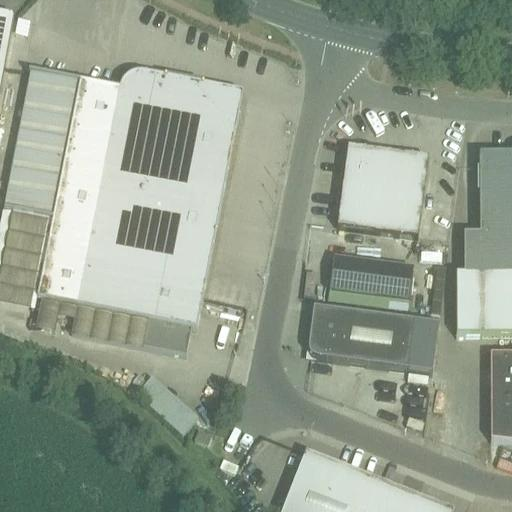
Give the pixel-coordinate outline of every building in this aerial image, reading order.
[(0,95),(14,19),(0,16),(0,95)] [(192,333),(196,334),(239,116),(236,115),(238,104),(237,102),(237,100),(236,99),(235,98),(233,97),(232,96),(164,89),(165,81),(142,77),(139,76),(136,76),(133,77),(130,78),(128,80),(125,82),(123,84),(121,87),(120,89),(119,93),(29,75),(28,77),(30,77),(4,214),(53,224),(37,302),(77,310),(71,338),(186,361),(192,333)] [(429,162),(348,151),(333,263),(413,273),(429,162)] [(464,239),(464,279),(456,279),(457,341),(511,340),(511,158),(479,159),(480,239),(464,239)] [(408,306),(413,273),(333,263),(329,295),(408,306)] [(414,326),(314,312),(308,351),(309,357),(312,361),(317,363),(408,375),(414,326)] [(511,358),(489,359),(490,446),(511,448),(511,358)] [(151,380),(136,397),(182,438),(198,421),(151,380)] [(212,440),(198,434),(194,444),(208,449),(212,440)] [(327,511),(343,472),(306,457),(283,511),(327,511)] [(343,472),(327,511),(369,511),(380,486),(343,472)] [(412,511),(417,501),(380,486),(369,511),(412,511)] [(445,511),(417,501),(412,511),(445,511)]
